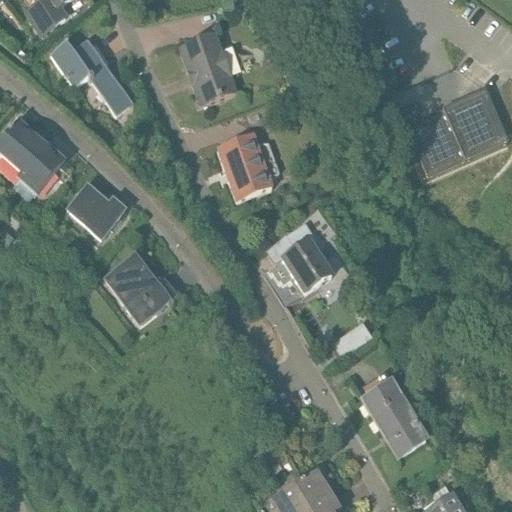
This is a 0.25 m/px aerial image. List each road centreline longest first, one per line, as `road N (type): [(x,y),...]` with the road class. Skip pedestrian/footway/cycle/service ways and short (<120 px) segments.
road 1 (residential): [(310,373),(283,383),(269,377),(205,274),(161,221),(0,73)]
road 2 (residential): [(310,373),(220,226),(115,0)]
road 3 (unclassified): [(390,511),(310,373)]
